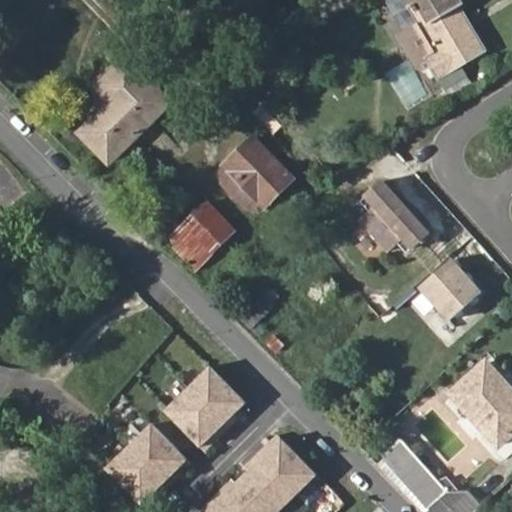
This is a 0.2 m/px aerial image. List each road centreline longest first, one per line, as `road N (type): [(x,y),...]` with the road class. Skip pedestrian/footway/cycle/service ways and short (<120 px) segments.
road 1 (residential): [(0,107),(405,511)]
road 2 (residential): [(482,214),(453,176),(448,153),(458,132),(511,97)]
